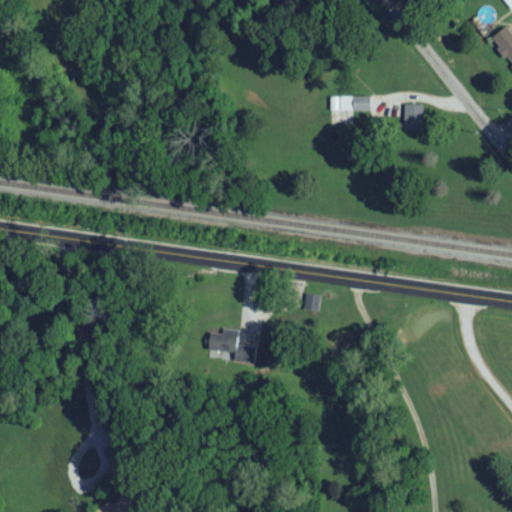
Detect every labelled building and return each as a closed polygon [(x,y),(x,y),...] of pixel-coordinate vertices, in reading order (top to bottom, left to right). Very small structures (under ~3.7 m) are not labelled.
[(511,14),(511,0),(503,0),(501,3),(511,14)] [(511,37),(508,33),(493,44),(511,70),(511,37)] [(353,117),(373,117),(373,102),(353,102),(353,117)] [(406,137),(424,137),(424,111),(406,111),(406,137)] [(144,511),(150,509),(140,491),(104,511),(144,511)]
